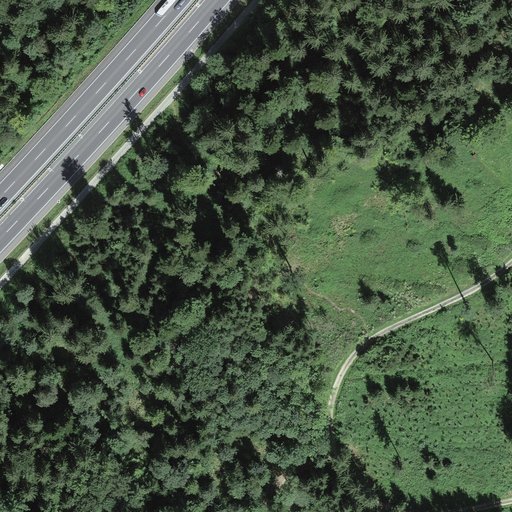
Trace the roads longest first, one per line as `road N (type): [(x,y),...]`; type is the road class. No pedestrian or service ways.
road 1 (track): [(511,258),(369,340),(336,381),(327,409),(334,459),(350,484),(407,511)]
road 2 (track): [(255,0),(0,283)]
road 3 (motorway): [(0,239),(217,0)]
road 4 (motorway): [(179,0),(0,197)]
